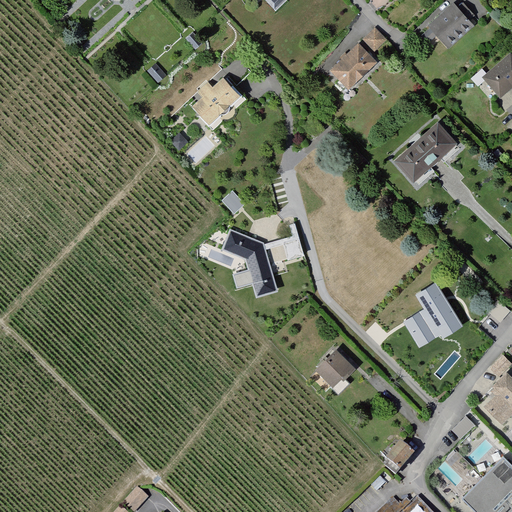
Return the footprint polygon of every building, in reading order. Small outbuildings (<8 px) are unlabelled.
[(477,20),(458,0),(455,0),(429,23),(448,45),(477,20)] [(363,37),(376,50),(388,37),(375,24),(363,37)] [(379,57),(361,39),(333,66),(351,85),(379,57)] [(511,88),(511,57),(509,54),(483,79),(502,98),(511,88)] [(247,96),(225,73),(195,102),(216,125),(247,96)] [(462,139),(439,114),(395,157),(419,181),(462,139)] [(264,243),(230,229),(222,250),(246,260),(249,270),(233,275),(237,288),(253,284),(257,298),(278,292),(264,243)] [(462,327),(436,284),(417,295),(426,309),(405,322),(420,346),(442,333),(444,338),(462,327)] [(359,362),(339,343),(319,363),(336,380),(332,384),(341,393),(354,380),(348,374),(359,362)] [(491,366),(499,374),(511,360),(504,352),(491,366)] [(511,414),(511,375),(505,369),(491,383),(493,395),(482,406),(501,425),(511,414)] [(467,414),(452,427),(461,436),(475,422),(467,414)] [(418,447),(403,437),(385,462),(399,472),(418,447)] [(509,511),(511,509),(511,462),(503,453),(461,498),(476,511),(509,511)] [(139,487),(127,504),(137,510),(148,493),(139,487)] [(433,511),(417,496),(412,500),(408,497),(402,502),(393,493),(373,511),(433,511)]
